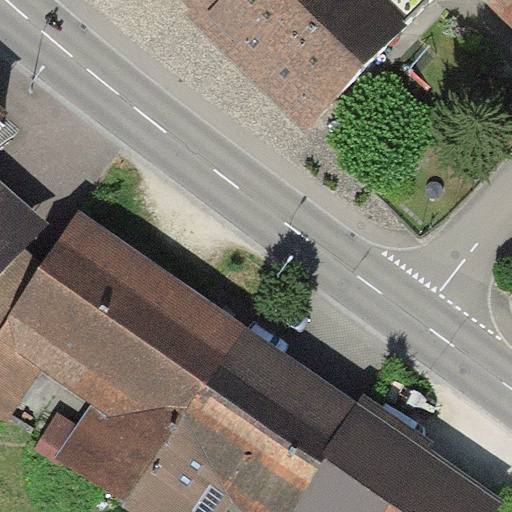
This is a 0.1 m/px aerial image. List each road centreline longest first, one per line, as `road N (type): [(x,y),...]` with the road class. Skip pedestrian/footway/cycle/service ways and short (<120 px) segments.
road 1 (primary): [(8,0),(188,148),(418,319)]
road 2 (residential): [(511,197),(418,319)]
